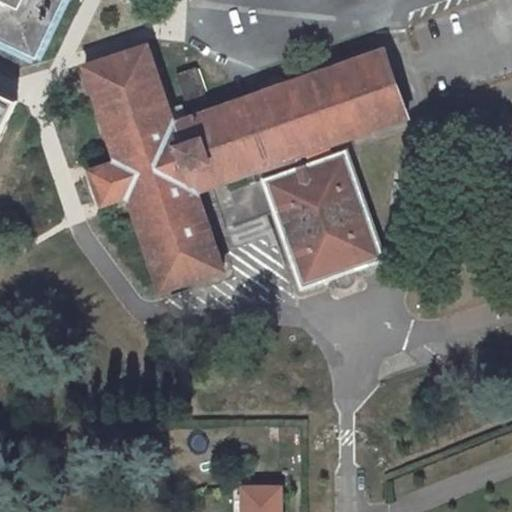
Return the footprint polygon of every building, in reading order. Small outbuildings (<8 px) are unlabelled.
[(0,0),(0,40),(38,59),(66,0),(0,0)] [(261,171),(264,180),(309,164),(306,154),(326,147),(409,118),(386,50),(239,102),(174,125),(147,47),(86,67),(118,163),(92,172),(104,204),(129,195),(162,291),(224,270),(197,192),(212,187),(220,184),(261,171)] [(206,93),(197,67),(177,73),(186,99),(206,93)] [(0,133),(18,104),(0,95),(0,133)] [(328,153),(326,147),(306,154),(309,164),(329,157),(328,153)] [(264,180),(302,289),(331,278),(332,279),(335,278),(336,279),(343,276),(352,273),(352,272),(356,271),(355,270),(384,260),(346,151),(329,157),(309,164),(264,180)] [(244,511),(280,511),(280,488),(244,488),(244,511)]
